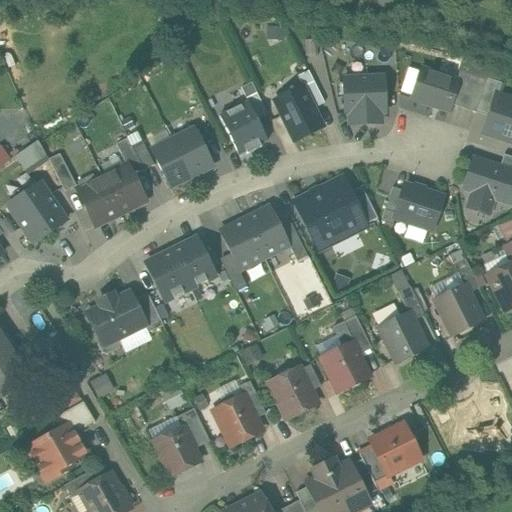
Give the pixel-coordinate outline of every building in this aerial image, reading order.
[(457,81),(421,69),(411,99),(449,111),(451,104),(459,81),(457,81)] [(324,103),(308,71),(298,76),(303,87),(314,108),(324,103)] [(486,80),(460,71),(457,81),(459,81),(451,104),(476,112),(486,80)] [(385,74),(342,76),(343,115),(347,115),(348,126),(383,124),(383,116),(387,116),(385,74)] [(248,102),(220,115),(238,154),(267,140),(257,120),(268,115),(252,83),(242,88),(248,102)] [(303,87),(274,101),(294,141),(323,127),(314,108),(303,87)] [(511,96),(497,92),(483,135),(511,144),(511,96)] [(193,126),(170,137),(192,179),(214,168),(193,126)] [(170,137),(149,148),(170,190),(192,179),(170,137)] [(143,170),(127,138),(116,144),(126,165),(127,165),(133,176),(143,170)] [(28,171),(48,158),(35,139),(15,151),(28,171)] [(76,186),(59,154),(49,159),(65,192),(76,186)] [(511,157),(504,154),(500,167),(511,171),(511,157)] [(511,171),(500,167),(473,159),(463,189),(472,192),(468,207),(488,214),(493,199),(509,204),(511,193),(511,171)] [(126,165),(102,177),(120,213),(145,201),(133,176),(127,165),(126,165)] [(120,213),(102,177),(77,190),(95,226),(120,213)] [(344,178),(294,203),(318,250),(367,225),(366,224),(350,192),(344,178)] [(42,180),(4,207),(31,245),(69,219),(42,180)] [(378,218),(361,186),(350,192),(366,224),(378,218)] [(442,197),(405,186),(404,191),(395,218),(431,230),(442,197)] [(392,187),(381,221),(392,225),(395,218),(404,191),(392,187)] [(244,218),(264,258),(289,246),(270,207),(254,216),(252,214),(244,218)] [(220,232),(239,270),(264,258),(244,218),(236,222),(236,224),(220,232)] [(509,244),(511,243),(511,219),(500,225),(509,244)] [(197,235),(171,248),(192,292),(218,279),(197,235)] [(503,248),(511,264),(511,263),(511,243),(509,244),(503,248)] [(171,248),(143,262),(164,305),(192,292),(171,248)] [(480,259),(488,276),(511,264),(503,248),(480,259)] [(449,256),(454,264),(465,259),(461,250),(449,256)] [(463,284),(464,284),(469,293),(480,287),(465,259),(454,264),(463,284)] [(511,263),(511,264),(488,276),(505,310),(511,306),(511,263)] [(402,271),(387,278),(392,281),(398,292),(409,287),(402,271)] [(454,273),(427,287),(432,296),(459,282),(454,273)] [(463,284),(434,299),(453,337),(483,321),(469,293),(464,284),(463,284)] [(424,315),(410,286),(409,287),(398,292),(408,312),(409,311),(413,320),(424,315)] [(113,294),(98,301),(100,307),(86,313),(99,339),(97,345),(102,353),(107,355),(119,349),(120,344),(118,339),(145,326),(133,300),(129,292),(115,299),(113,294)] [(147,293),(133,300),(145,326),(148,333),(163,325),(147,293)] [(408,312),(378,327),(397,364),(427,349),(413,320),(409,311),(408,312)] [(355,316),(333,327),(342,347),(352,342),(359,354),(371,348),(355,316)] [(23,352),(14,358),(0,336),(0,398),(36,374),(37,373),(34,368),(23,352)] [(342,347),(320,357),(338,393),(370,377),(359,354),(352,342),(342,347)] [(257,344),(241,352),(248,366),(263,358),(257,344)] [(69,351),(34,368),(37,373),(36,374),(46,389),(80,372),(69,351)] [(321,386),(310,364),(300,370),(310,391),(321,386)] [(293,371),(287,370),(278,374),(275,380),(269,383),(287,419),(317,404),(310,391),(300,370),(299,368),(293,371)] [(266,414),(250,381),(238,387),(243,396),(255,419),(266,414)] [(177,384),(161,391),(170,410),(186,402),(177,384)] [(232,397),(222,402),(220,407),(214,410),(232,446),(261,431),(255,419),(243,396),(237,399),(232,397)] [(83,402),(55,417),(61,427),(69,423),(75,434),(95,422),(83,402)] [(194,409),(177,417),(182,427),(183,427),(194,449),(210,441),(194,409)] [(61,427),(27,447),(38,467),(49,461),(57,476),(74,467),(72,463),(86,455),(75,434),(69,423),(61,427)] [(403,424),(369,441),(373,448),(387,476),(421,460),(403,424)] [(182,427),(154,441),(171,476),(200,462),(194,449),(183,427),(182,427)] [(387,476),(373,448),(359,454),(362,460),(374,483),(387,476)] [(349,461),(340,466),(337,465),(334,458),(323,463),(346,511),(348,511),(369,502),(366,495),(351,465),(349,461)] [(374,483),(362,460),(351,465),(366,495),(378,489),(374,483)] [(346,511),(323,463),(311,469),(315,476),(314,479),(305,484),(318,511),(346,511)] [(89,472),(64,486),(71,498),(80,493),(79,491),(95,482),(89,472)] [(95,482),(79,491),(80,493),(90,511),(123,511),(130,508),(110,474),(95,482)] [(0,477),(0,495),(8,491),(0,477)] [(318,511),(306,487),(296,493),(299,500),(305,511),(318,511)] [(268,511),(260,495),(225,511),(268,511)] [(305,511),(299,500),(278,511),(305,511)]
